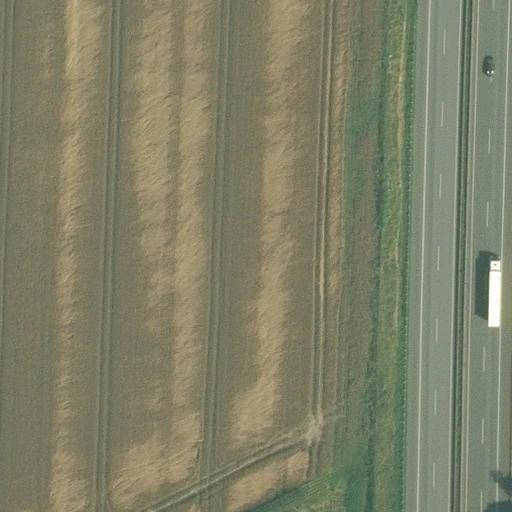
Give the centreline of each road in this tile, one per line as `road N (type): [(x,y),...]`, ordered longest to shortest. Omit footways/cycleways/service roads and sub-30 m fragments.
road 1 (motorway): [(485,511),(496,0)]
road 2 (motorway): [(436,0),(426,511)]
